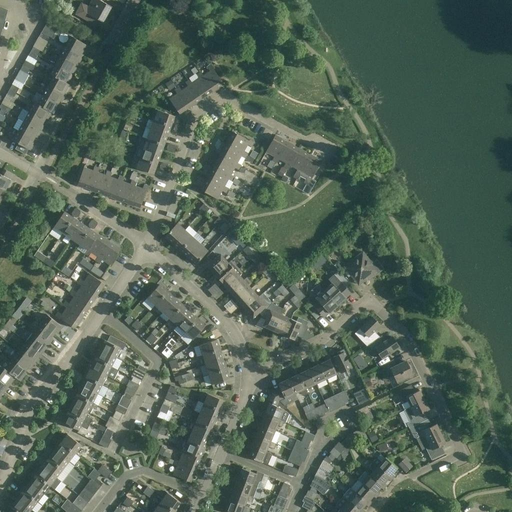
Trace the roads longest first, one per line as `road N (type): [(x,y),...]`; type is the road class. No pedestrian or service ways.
road 1 (residential): [(407,477),(456,455),(458,446),(402,335),(374,306),(365,301),(319,341),(247,379)]
road 2 (residential): [(146,247),(198,112),(222,97),(331,155)]
road 3 (residential): [(0,478),(30,409),(101,311)]
road 4 (residential): [(112,450),(155,360),(101,311)]
road 5 (residential): [(247,379),(226,319),(146,247)]
road 6 (residential): [(205,499),(142,471),(126,475),(99,511)]
